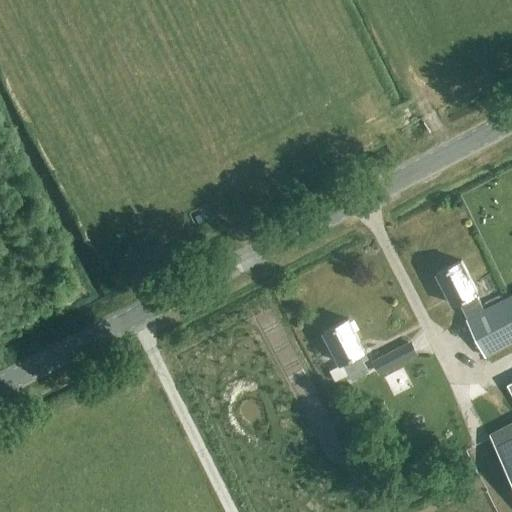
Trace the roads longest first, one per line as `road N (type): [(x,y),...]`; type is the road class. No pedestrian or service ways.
road 1 (tertiary): [(511,121),(0,390)]
road 2 (track): [(134,317),(229,511)]
